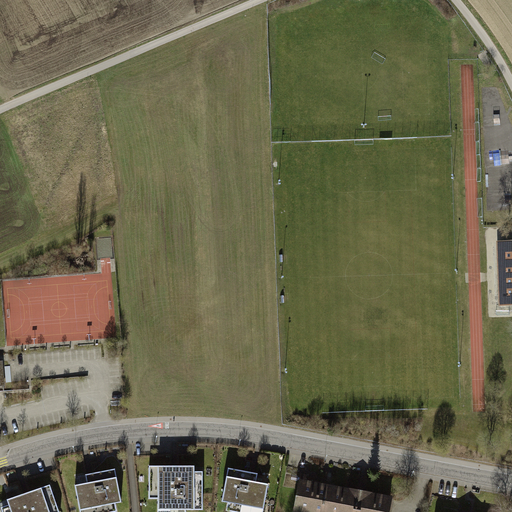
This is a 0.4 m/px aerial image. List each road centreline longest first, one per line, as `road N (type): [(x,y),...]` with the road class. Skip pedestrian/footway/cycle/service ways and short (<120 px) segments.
road 1 (residential): [(511,482),(283,437),(199,431),(108,435),(0,462)]
road 2 (track): [(0,111),(263,0)]
